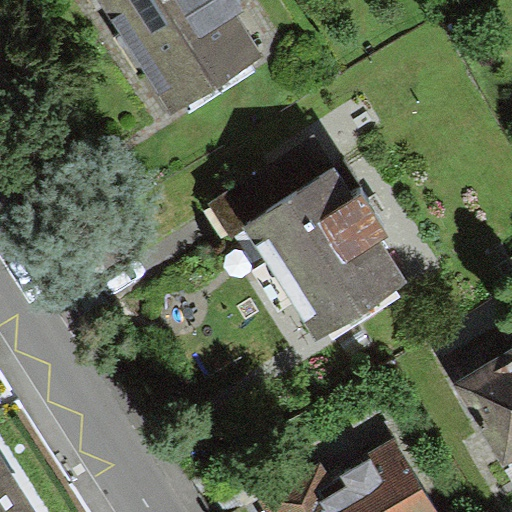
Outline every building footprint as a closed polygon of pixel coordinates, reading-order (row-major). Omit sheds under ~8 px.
[(210,0),(87,0),(83,2),(155,120),(249,63),(210,0)] [(307,154),(202,220),(223,252),(236,244),(302,348),(393,291),(307,154)] [(511,376),(457,407),(501,486),(511,479),(511,376)] [(419,511),(382,451),(281,511),(419,511)] [(0,511),(28,511),(0,470),(0,511)]
